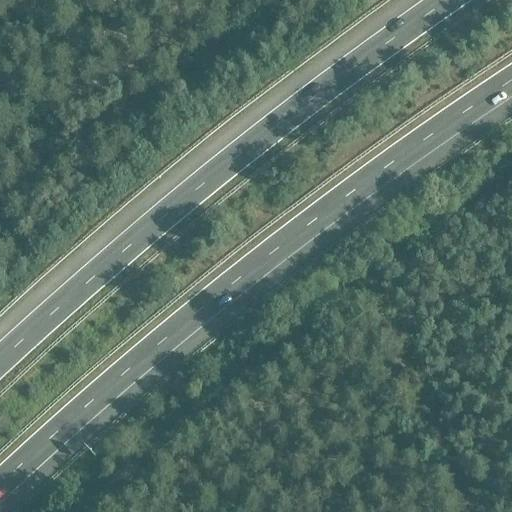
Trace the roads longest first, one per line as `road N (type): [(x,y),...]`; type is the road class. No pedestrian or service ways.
road 1 (motorway): [(0,489),(167,340),(511,85)]
road 2 (motorway): [(440,0),(146,219),(0,350)]
road 3 (track): [(0,138),(245,0)]
